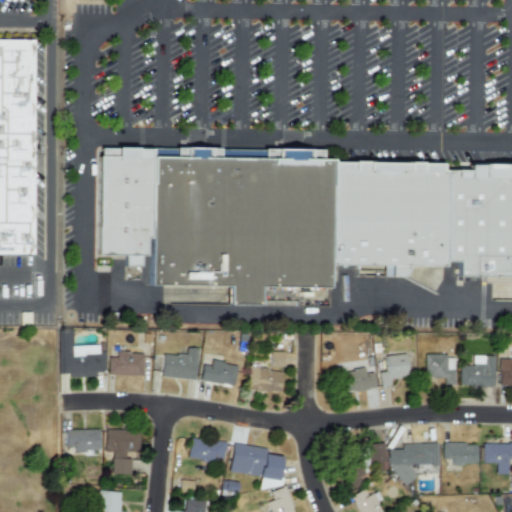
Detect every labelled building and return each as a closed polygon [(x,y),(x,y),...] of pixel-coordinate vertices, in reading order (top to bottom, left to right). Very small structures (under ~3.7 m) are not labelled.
[(0,254),(30,254),(31,40),(0,39),(0,254)] [(101,148),(100,157),(97,157),(97,255),(125,255),(125,266),(141,267),(140,256),(145,256),(146,238),(150,238),(151,148),(101,148)] [(332,161),(322,161),(323,150),(151,148),(150,238),(149,287),(228,288),(228,308),(262,308),(262,288),(331,288),(331,263),(332,161)] [(511,163),(472,163),(470,170),(444,170),(444,163),(332,161),(331,263),(393,265),(393,277),(405,276),(409,264),(447,266),(446,261),(459,260),(459,276),(511,276),(511,163)] [(96,345),(70,346),(70,328),(57,329),(58,377),(94,376),(94,372),(104,372),(103,351),(96,351),(96,345)] [(159,376),(192,381),(196,349),(185,347),(184,356),(162,353),(159,376)] [(141,353),(115,352),(115,357),(106,357),(106,374),(140,375),(141,353)] [(282,352),(269,352),(269,367),(283,366),(282,352)] [(389,378),(406,378),(405,354),(384,355),(384,372),(377,372),(377,386),(389,386),(389,378)] [(453,355),(424,354),(423,378),(442,378),(442,384),(452,385),(453,355)] [(470,366),(458,365),(457,386),(491,387),(492,356),(470,355),(470,366)] [(511,385),(511,359),(497,359),(496,385),(511,385)] [(209,366),(200,364),(198,380),(232,386),(235,365),(209,361),(209,366)] [(278,392),(280,370),(248,367),(246,389),(278,392)] [(373,388),(372,372),(363,373),(362,369),(338,371),(341,392),(373,388)] [(97,429),(63,430),(63,447),(72,446),(72,451),(97,451),(97,429)] [(137,430),(103,429),(102,452),(110,452),(109,474),(128,474),(128,458),(136,458),(137,430)] [(223,442),(188,437),(186,458),(221,463),(223,442)] [(226,472),(258,476),(256,486),(277,489),(281,456),(264,454),(265,448),(230,443),(226,472)] [(370,470),(384,468),(381,443),(367,444),(370,470)] [(390,449),(391,481),(409,480),(408,463),(414,463),(415,469),(428,469),(428,466),(436,466),(435,443),(399,444),(399,449),(390,449)] [(475,443),(440,443),(440,459),(448,459),(448,464),(474,464),(475,443)] [(511,443),(480,443),(480,463),(494,463),(493,474),(506,474),(506,459),(511,458),(511,443)] [(337,466),(344,490),(360,486),(357,475),(362,474),(358,460),(337,466)] [(290,511),(285,487),(268,491),(270,500),(268,501),(270,511),(290,511)] [(365,496),(362,489),(349,495),(356,511),(379,511),(375,502),(380,500),(376,491),(365,496)] [(96,492),(95,511),(123,511),(118,511),(118,492),(96,492)] [(181,511),(207,511),(208,501),(182,500),(181,511)]
